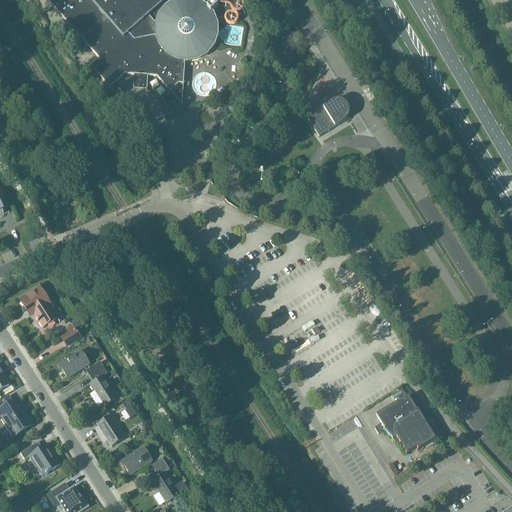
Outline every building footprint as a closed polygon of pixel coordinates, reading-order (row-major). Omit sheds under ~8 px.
[(157,78),(169,91),(170,92),(179,84),(183,85),(185,62),(187,62),(198,60),(207,55),(214,46),(217,36),(217,31),(217,25),(213,14),(211,13),(217,8),(218,3),(213,3),(208,8),(206,6),(196,1),(189,0),(182,0),(175,1),(174,2),(172,0),(48,0),(48,1),(99,59),(91,67),(110,88),(125,75),(157,78)] [(237,5),(235,9),(240,13),(248,2),(244,0),(231,0),(231,1),(237,5)] [(306,117),(319,138),(346,121),(348,118),(349,115),(350,112),(349,109),(348,106),(346,103),(343,101),(340,100),(336,100),(333,101),(306,117)] [(0,217),(4,216),(3,214),(9,212),(0,191),(0,217)] [(20,301),(28,313),(30,311),(33,316),(35,315),(39,320),(38,321),(39,323),(40,322),(43,328),(58,319),(58,318),(58,319),(49,306),(51,305),(40,288),(20,301)] [(62,339),(63,341),(67,347),(80,339),(73,327),(68,330),(70,334),(62,339)] [(66,362),(59,366),(68,379),(79,372),(81,376),(86,372),(92,369),(89,365),(81,352),(78,354),(75,348),(64,355),(68,361),(66,362)] [(92,369),(86,372),(89,377),(103,368),(100,363),(98,360),(89,365),(92,369)] [(104,408),(117,399),(103,378),(107,375),(103,368),(89,377),(94,384),(90,386),(104,408)] [(0,391),(8,386),(0,372),(0,391)] [(0,421),(2,420),(14,438),(33,425),(22,408),(22,407),(18,400),(13,403),(9,397),(0,402),(0,421)] [(407,397),(378,415),(383,424),(381,425),(374,429),(378,435),(384,431),(395,443),(396,443),(395,442),(398,441),(406,455),(417,448),(418,450),(416,451),(417,452),(435,440),(417,410),(416,411),(407,397)] [(128,401),(122,405),(126,411),(132,407),(128,401)] [(102,415),(92,422),(95,427),(98,425),(112,447),(124,438),(111,417),(106,420),(102,415)] [(10,443),(0,448),(0,457),(0,458),(14,449),(10,443)] [(60,466),(56,458),(56,457),(55,457),(51,451),(52,450),(51,450),(47,445),(42,449),(38,443),(20,454),(24,460),(29,457),(31,459),(30,460),(31,460),(41,474),(40,475),(41,475),(42,477),(46,475),(46,476),(48,474),(60,466)] [(152,461),(143,448),(122,463),(130,476),(152,461)] [(152,466),(155,471),(165,465),(162,460),(152,466)] [(159,478),(152,482),(167,504),(179,496),(181,499),(190,494),(183,483),(174,489),(165,474),(169,471),(165,465),(155,471),(159,478)] [(83,500),(83,499),(82,500),(80,496),(80,495),(75,488),(75,487),(74,487),(69,491),(65,485),(47,496),(54,508),(59,504),(64,511),(81,511),(88,508),(88,509),(88,508),(88,507),(83,500)] [(42,495),(33,501),(37,509),(47,503),(42,495)] [(14,508),(15,511),(28,511),(25,503),(14,508)]
